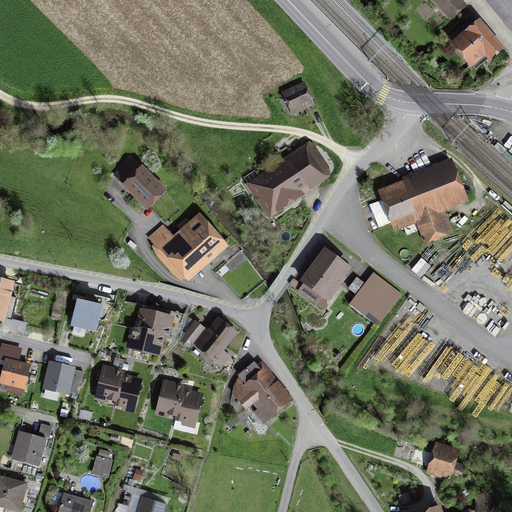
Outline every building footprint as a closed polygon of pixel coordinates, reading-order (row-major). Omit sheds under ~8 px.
[(433,0),(450,18),(464,6),(457,0),(433,0)] [(511,0),(494,0),(511,20),(511,0)] [(452,41),(472,66),(481,58),(486,63),(500,51),(475,21),(452,41)] [(274,97),(286,120),(309,108),(298,85),(274,97)] [(249,188),(267,214),(327,172),(309,146),(249,188)] [(122,179),(148,205),(160,193),(134,167),(122,179)] [(464,195),(453,169),(385,196),(395,222),(391,223),(395,231),(398,230),(418,222),(426,241),(448,232),(452,231),(445,214),(442,215),(441,213),(438,205),(464,195)] [(150,249),(177,284),(220,250),(194,215),(150,249)] [(345,267),(326,252),(304,282),(305,283),(298,291),(316,304),(322,296),(323,296),(345,267)] [(402,294),(373,273),(365,284),(357,295),(349,305),(378,326),(402,294)] [(365,284),(357,278),(348,289),(357,295),(365,284)] [(0,319),(8,287),(0,284),(0,319)] [(101,306),(79,301),(73,326),(95,331),(101,306)] [(171,320),(146,314),(142,330),(167,336),(171,320)] [(196,325),(186,336),(215,363),(226,351),(221,347),(231,335),(220,325),(210,337),(196,325)] [(163,338),(136,331),(132,348),(159,355),(163,338)] [(30,366),(5,360),(0,383),(0,391),(23,396),(30,366)] [(43,386),(78,395),(84,372),(50,362),(43,386)] [(263,421),(290,398),(279,385),(275,388),(254,363),(239,376),(234,386),(233,392),(246,408),(256,400),(261,407),(255,412),(263,421)] [(114,403),(123,369),(103,364),(95,398),(114,403)] [(136,381),(125,378),(118,408),(129,411),(136,381)] [(183,387),(163,383),(157,416),(176,421),(183,387)] [(200,396),(186,393),(179,422),(194,425),(200,396)] [(40,464),(47,439),(19,432),(12,457),(40,464)] [(457,451),(437,446),(430,471),(455,479),(457,472),(462,474),(464,466),(453,463),(457,451)] [(97,455),(92,473),(107,477),(112,460),(97,455)] [(0,503),(19,508),(27,481),(0,473),(0,503)] [(125,490),(121,505),(129,507),(133,492),(125,490)] [(64,494),(58,511),(86,511),(89,501),(64,494)] [(138,511),(165,511),(168,506),(142,498),(138,511)]
